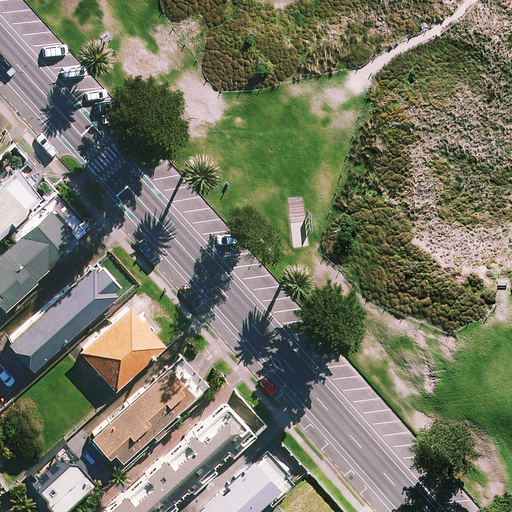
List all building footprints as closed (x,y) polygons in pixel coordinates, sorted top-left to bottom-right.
[(0,166),(0,230),(43,190),(11,156),(0,166)] [(78,235),(50,204),(0,249),(0,297),(5,303),(78,235)] [(91,322),(121,294),(115,287),(121,281),(98,256),(8,336),(38,369),(53,356),(91,322)] [(164,337),(128,299),(79,346),(115,384),(164,337)] [(91,430),(94,433),(108,448),(103,453),(117,468),(143,445),(180,413),(176,408),(203,384),(192,371),(184,378),(169,361),(140,387),(91,430)] [(159,511),(157,509),(169,498),(171,500),(187,486),(191,491),(205,478),(199,471),(216,456),(226,446),(233,453),(256,432),(225,397),(96,511),(159,511)] [(92,475),(66,446),(31,478),(57,507),(92,475)] [(192,511),(257,511),(268,501),(271,504),(294,484),(262,448),(250,458),(218,487),(216,485),(190,509),(192,511)]
